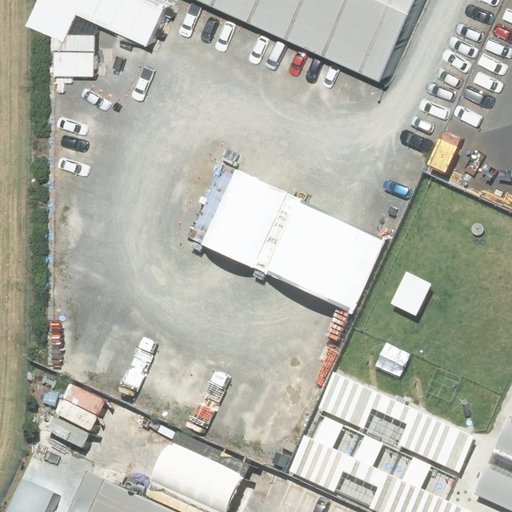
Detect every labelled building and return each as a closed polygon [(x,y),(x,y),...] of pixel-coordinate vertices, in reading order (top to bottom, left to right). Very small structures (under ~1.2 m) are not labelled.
[(233,0),(396,70),(426,0),(233,0)] [(363,236),(376,241),(368,258),(381,263),(388,247),(392,249),(422,183),(393,170),(363,236)] [(425,317),(444,283),(417,269),(399,303),(425,317)] [(316,309),(308,305),(274,382),(320,402),(330,378),(353,325),(332,316),(341,295),(325,288),(316,309)] [(491,441),(339,371),(325,401),(393,433),(401,416),(428,429),(421,445),(477,471),(491,441)] [(511,427),(502,449),(511,453),(511,427)] [(400,511),(481,511),(311,434),(296,465),(344,487),(352,470),(389,487),(381,503),(400,511)] [(181,443),(161,485),(220,511),(240,511),(256,478),(181,443)] [(511,473),(494,465),(480,495),(511,509),(511,473)] [(75,511),(191,511),(94,471),(75,511)]
